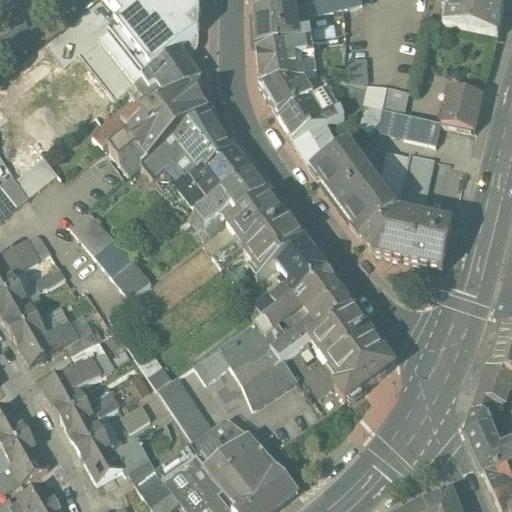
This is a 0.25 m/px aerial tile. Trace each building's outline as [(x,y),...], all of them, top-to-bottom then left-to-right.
[(0,0),(0,8),(10,0),(0,0)] [(140,13),(129,0),(100,0),(76,20),(87,33),(114,12),(124,25),(140,13)] [(129,0),(140,13),(124,25),(117,31),(145,67),(151,75),(199,37),(200,0),(129,0)] [(256,0),(255,19),(298,10),(298,9),(319,4),(320,4),(319,2),(310,4),(309,0),(256,0)] [(335,0),(320,4),(319,4),(321,17),(356,11),(362,8),(361,0),(335,0)] [(452,0),(447,30),(497,41),(505,0),(452,0)] [(255,19),(254,19),(256,55),(312,48),(311,40),(298,41),(295,16),(299,15),(298,10),(255,19)] [(342,22),(322,26),(325,46),(345,43),(342,22)] [(79,49),(64,29),(1,79),(17,98),(79,49)] [(133,76),(145,67),(117,31),(55,81),(82,117),(133,76)] [(139,84),(127,94),(139,109),(121,123),(123,125),(131,135),(136,130),(137,131),(166,108),(188,93),(200,84),(186,64),(196,55),(198,49),(199,37),(151,75),(139,84)] [(325,46),(312,48),(314,59),(327,57),(325,46)] [(312,48),(256,55),(259,90),(271,88),(271,89),(303,86),(301,71),(296,71),(295,63),(314,60),(314,59),(312,48)] [(145,67),(133,76),(139,84),(151,75),(145,67)] [(347,74),(325,73),(324,84),(346,86),(347,74)] [(303,86),(271,89),(271,88),(259,90),(279,122),(312,104),(329,93),(324,85),(303,86)] [(410,95),(388,91),(383,114),(405,119),(410,95)] [(483,98),(449,91),(441,127),(475,135),(483,98)] [(166,108),(137,131),(136,130),(131,135),(121,142),(109,152),(131,181),(173,145),(184,136),(208,119),(188,93),(166,108)] [(312,104),(279,122),(293,145),(310,136),(326,130),(334,127),(344,122),(339,114),(327,119),(328,120),(322,122),(312,104)] [(0,106),(0,142),(2,136),(0,132),(0,125),(9,120),(0,106)] [(405,119),(383,114),(381,126),(372,135),(412,144),(417,122),(405,119)] [(230,148),(211,117),(208,119),(184,136),(173,145),(185,160),(180,164),(179,163),(163,175),(164,176),(162,178),(165,181),(174,193),(202,171),(203,171),(230,148)] [(441,127),(417,122),(412,144),(436,149),(441,127)] [(123,125),(114,132),(110,128),(93,141),(103,155),(121,141),(121,142),(131,135),(123,125)] [(334,127),(326,130),(329,136),(337,132),(334,127)] [(326,130),(310,136),(293,145),(308,170),(339,154),(329,136),(326,130)] [(44,132),(2,161),(16,181),(56,150),(44,132)] [(234,154),(230,148),(203,171),(202,171),(174,193),(175,194),(164,202),(169,207),(187,208),(193,217),(194,216),(249,174),(234,154)] [(376,190),(362,170),(367,167),(363,162),(358,165),(349,153),(311,174),(362,243),(396,218),(396,217),(376,190)] [(162,154),(143,171),(156,188),(165,181),(162,178),(164,176),(163,175),(159,170),(168,162),(162,154)] [(409,161),(387,156),(380,188),(376,190),(396,217),(409,161)] [(433,162),(410,157),(409,161),(396,217),(396,218),(416,222),(417,215),(421,216),(433,162)] [(43,161),(15,183),(30,201),(58,179),(43,161)] [(264,195),(249,174),(194,216),(203,227),(229,207),(236,216),(264,195)] [(0,223),(15,212),(0,194),(0,223)] [(268,199),(226,230),(236,243),(211,260),(220,272),(242,257),(243,256),(287,225),(268,199)] [(113,245),(89,216),(70,232),(94,261),(113,245)] [(203,227),(194,216),(193,217),(187,222),(196,233),(203,227)] [(416,222),(396,218),(362,243),(374,259),(442,275),(452,230),(416,222)] [(287,225),(243,256),(262,281),(277,271),(276,270),(305,249),(287,225)] [(113,245),(94,261),(111,281),(131,265),(113,245)] [(326,277),(305,249),(276,270),(277,271),(282,278),(277,282),(283,289),(288,285),(289,287),(288,294),(293,301),(326,277)] [(11,253),(1,259),(10,276),(11,276),(20,270),(11,253)] [(1,259),(0,259),(0,281),(10,276),(1,259)] [(10,276),(0,281),(0,302),(19,291),(11,276),(10,276)] [(293,301),(282,310),(290,322),(291,318),(302,310),(308,319),(306,321),(305,323),(305,326),(306,330),(305,330),(304,329),(302,329),(299,329),(298,329),(283,339),(277,344),(279,348),(271,353),(271,358),(273,362),(276,364),(281,365),(309,345),(353,312),(326,277),(293,301)] [(511,286),(506,285),(495,326),(503,328),(511,330),(511,286)] [(19,291),(0,302),(0,318),(2,322),(28,307),(19,291)] [(284,294),(271,303),(278,312),(282,310),(293,301),(288,294),(284,294)] [(28,307),(2,322),(11,338),(37,323),(28,307)] [(278,312),(249,333),(193,370),(205,386),(223,374),(226,379),(277,344),(283,339),(278,331),(290,322),(282,310),(278,312)] [(353,312),(309,345),(319,359),(323,355),(343,382),(332,390),(344,405),(386,376),(378,365),(387,359),(353,312)] [(37,323),(11,338),(20,354),(46,339),(46,338),(37,323)] [(511,330),(503,328),(491,373),(511,381),(511,330)] [(65,350),(56,333),(46,338),(46,339),(56,355),(65,350)] [(46,339),(20,354),(30,370),(56,355),(46,339)] [(87,388),(77,371),(67,376),(77,393),(87,388)] [(511,381),(491,373),(486,371),(472,416),(488,421),(493,406),(504,410),(508,397),(511,396),(511,381)] [(67,376),(41,391),(51,408),(77,393),(67,376)] [(204,422),(177,381),(158,393),(185,435),(204,422)] [(77,393),(51,408),(60,423),(86,408),(77,393)] [(86,408),(60,423),(69,439),(95,424),(95,425),(117,412),(118,411),(109,395),(86,408)] [(10,408),(0,413),(0,435),(20,424),(10,408)] [(141,409),(121,421),(129,435),(150,423),(141,409)] [(499,450),(488,421),(472,416),(465,438),(490,491),(511,480),(506,467),(511,463),(511,446),(499,450)] [(204,422),(185,435),(192,446),(211,434),(204,422)] [(20,424),(0,435),(0,450),(3,455),(29,440),(20,424)] [(95,424),(69,439),(78,455),(104,440),(95,425),(95,424)] [(226,424),(133,488),(150,511),(170,497),(205,473),(204,471),(248,441),(226,424)] [(29,440),(3,455),(11,471),(12,471),(38,456),(29,440)] [(104,440),(78,455),(87,471),(113,456),(113,455),(104,440)] [(205,473),(170,497),(177,506),(182,511),(277,511),(297,497),(248,441),(204,471),(205,473)] [(132,467),(122,450),(113,455),(113,456),(122,473),(132,467)] [(38,456),(12,471),(21,487),(47,473),(38,456)] [(113,456),(87,471),(96,487),(122,473),(113,456)] [(12,471),(11,471),(2,476),(11,493),(21,487),(12,471)] [(44,488),(18,503),(23,511),(40,511),(53,505),(44,488)] [(424,507),(413,511),(457,511),(450,496),(424,507)] [(170,497),(150,511),(169,511),(177,506),(170,497)] [(511,511),(511,498),(511,497),(495,504),(498,510),(498,511),(511,511)] [(23,511),(18,503),(8,509),(10,511),(23,511)]
